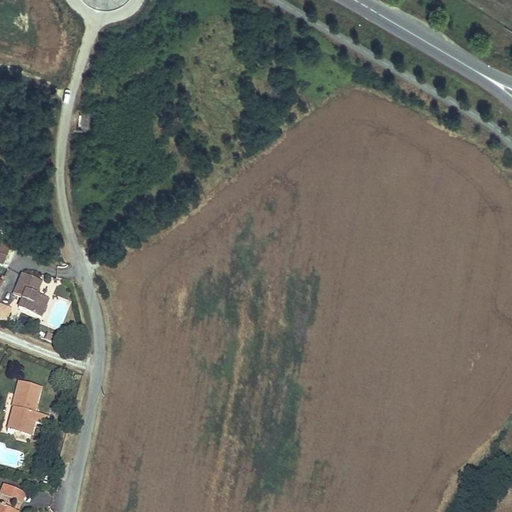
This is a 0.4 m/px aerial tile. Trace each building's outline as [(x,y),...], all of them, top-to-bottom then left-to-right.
[(0,239),(0,261),(6,264),(14,245),(0,239)] [(24,276),(19,290),(26,293),(19,311),(42,320),(49,302),(36,297),(42,282),(24,276)] [(47,332),(43,340),(54,345),(57,337),(47,332)] [(43,387),(19,380),(12,404),(16,405),(9,427),(34,434),(40,413),(36,411),(43,387)] [(4,486),(0,495),(0,498),(23,507),(28,495),(4,486)]
